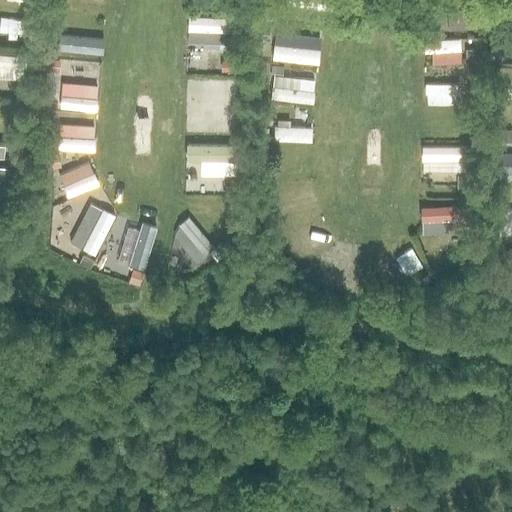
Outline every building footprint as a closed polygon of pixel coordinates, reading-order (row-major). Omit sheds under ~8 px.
[(72,0),(71,6),(105,14),(108,0),(72,0)] [(285,0),(285,5),(331,10),(331,0),(285,0)] [(446,8),(447,30),(501,27),(500,5),(446,8)] [(232,32),(233,18),(188,16),(187,31),(232,32)] [(104,41),(57,36),(55,53),(102,58),(104,41)] [(436,50),(437,62),(466,61),(465,36),(428,37),(428,51),(436,50)] [(318,63),(320,49),(274,44),(272,58),(318,63)] [(501,61),(511,62),(511,48),(502,48),(501,61)] [(0,66),(25,68),(26,55),(0,54),(0,66)] [(458,88),(458,74),(425,74),(425,89),(458,88)] [(313,103),(314,90),(272,86),(271,98),(313,103)] [(96,110),(97,98),(61,94),(60,107),(96,110)] [(230,118),(230,130),(239,130),(239,118),(230,118)] [(311,141),(312,127),(274,126),(274,140),(311,141)] [(511,141),(511,130),(502,130),(502,141),(511,141)] [(94,150),(95,138),(59,136),(58,149),(94,150)] [(230,156),(230,144),(194,142),(194,155),(230,156)] [(466,160),(466,146),(422,145),(421,159),(466,160)] [(493,169),(493,180),(497,180),(511,180),(511,168),(499,169),(497,169),(496,169),(493,169)] [(63,185),(68,196),(98,184),(93,172),(63,185)] [(0,179),(0,192),(15,194),(16,181),(0,179)] [(239,185),(226,185),(226,195),(239,195),(239,185)] [(288,198),(293,222),(325,215),(319,191),(288,198)] [(467,205),(420,208),(421,221),(468,218),(467,205)] [(115,215),(102,208),(82,248),(94,254),(115,215)] [(204,255),(214,247),(188,216),(178,224),(204,255)] [(511,233),(511,221),(497,223),(499,235),(511,233)] [(324,222),(298,251),(316,267),(342,238),(324,222)] [(131,265),(143,269),(154,230),(142,226),(131,265)] [(211,252),(218,261),(231,249),(224,241),(211,252)] [(361,280),(366,245),(342,241),(337,276),(361,280)]
